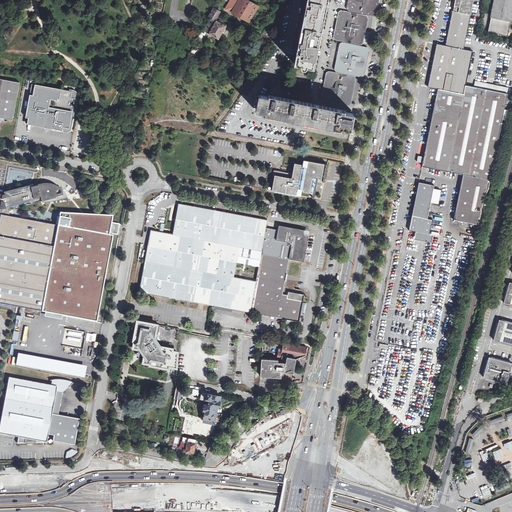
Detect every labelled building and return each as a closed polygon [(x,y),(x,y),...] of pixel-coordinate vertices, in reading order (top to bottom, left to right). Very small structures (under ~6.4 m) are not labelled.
[(239,2),(235,0),(233,0),(229,7),(234,10),(239,2)] [(240,0),(239,2),(234,10),(234,11),(250,20),(259,5),(257,4),(249,0),(240,0)] [(314,68),(327,0),(307,0),(294,64),(314,68)] [(351,0),(350,8),(351,9),(374,13),(375,12),(376,0),(351,0)] [(459,192),(454,220),(478,225),(483,199),(488,188),(490,180),(508,94),(507,93),(508,87),(476,81),(474,87),(466,85),(467,78),(473,50),(464,49),(473,0),(476,1),(475,0),(455,0),(446,46),(437,44),(428,87),(438,89),(422,166),(463,174),(459,192)] [(511,0),(494,0),(488,32),(508,36),(511,15),(511,0)] [(221,11),(215,7),(210,16),(212,18),(216,20),(221,11)] [(342,13),(341,14),(336,37),(337,38),(360,42),(361,41),(366,18),(342,13)] [(203,29),(208,32),(210,33),(217,21),(216,20),(212,18),(206,29),(204,28),(203,29)] [(210,33),(219,38),(226,26),(217,21),(210,33)] [(198,37),(204,40),(208,32),(203,29),(202,31),(198,37)] [(343,45),(342,46),(338,69),(361,74),(362,73),(367,51),(366,50),(343,45)] [(330,74),(329,74),(324,98),(325,98),(348,103),(349,102),(353,80),(353,79),(353,78),(330,74)] [(0,117),(13,120),(20,82),(0,78),(0,117)] [(31,95),(27,117),(30,118),(28,124),(65,131),(66,127),(71,128),(72,121),(74,106),(70,105),(71,101),(75,102),(76,98),(72,97),(73,91),(36,84),(34,95),(31,95)] [(351,130),(355,114),(345,112),(345,110),(269,94),(269,96),(259,94),(256,111),(265,113),(265,114),(342,130),(342,128),(351,130)] [(309,197),(310,192),(313,193),(314,188),(316,188),(317,184),(315,184),(316,178),(325,180),(328,164),(305,160),(304,166),(303,170),(300,170),(298,175),(294,174),(282,171),(281,176),(275,175),(272,190),(309,197)] [(304,166),(303,166),(303,164),(296,163),(294,174),(298,175),(300,170),(303,170),(304,166)] [(66,183),(65,191),(75,192),(77,177),(55,174),(54,182),(66,183)] [(413,210),(412,215),(419,217),(427,218),(431,202),(434,185),(419,182),(413,210)] [(0,196),(0,303),(42,311),(58,225),(56,225),(1,215),(1,213),(9,214),(9,213),(8,207),(41,199),(42,202),(56,198),(56,196),(62,195),(61,190),(60,189),(57,187),(52,185),(48,184),(43,184),(39,185),(38,185),(38,186),(33,187),(33,185),(31,186),(31,187),(4,194),(5,196),(1,196),(0,196)] [(116,195),(114,214),(122,215),(124,196),(116,195)] [(266,228),(268,220),(179,203),(173,234),(162,232),(151,230),(139,292),(213,306),(250,312),(255,289),(233,284),(237,263),(259,267),(266,228)] [(58,225),(42,311),(96,322),(113,235),(109,235),(109,233),(111,222),(112,216),(60,213),(59,217),(58,225)] [(111,222),(109,233),(117,235),(119,224),(111,222)] [(278,230),(266,228),(259,267),(255,286),(255,289),(250,312),(284,319),(294,320),(301,313),(304,295),(288,291),(288,295),(283,294),(289,259),(304,261),(309,235),(306,234),(304,234),(305,230),(279,225),(278,230)] [(498,331),(496,331),(494,340),(500,342),(511,344),(511,322),(505,321),(499,319),(497,328),(499,329),(498,331)] [(169,366),(172,367),(173,367),(176,367),(177,367),(178,352),(174,351),(174,349),(175,350),(175,347),(173,347),(173,348),(162,346),(156,338),(157,335),(158,334),(160,325),(138,321),(134,340),(135,340),(135,344),(133,343),(132,348),(136,348),(141,349),(140,351),(143,355),(145,355),(144,360),(143,363),(148,364),(148,363),(151,363),(151,364),(151,365),(169,368),(169,366)] [(83,349),(86,332),(65,329),(62,346),(83,349)] [(284,343),(281,360),(262,358),(261,376),(280,377),(281,375),(283,375),(284,371),(293,373),(294,371),(296,359),(306,355),(307,347),(284,343)] [(84,379),(86,366),(17,354),(15,366),(84,379)] [(511,362),(489,357),(486,366),(488,366),(488,369),(486,368),(483,377),(507,384),(511,364),(511,362)] [(52,414),(56,391),(62,392),(73,383),(69,381),(65,380),(60,380),(55,380),(50,380),(49,385),(9,377),(0,424),(0,433),(13,436),(43,442),(45,434),(48,435),(52,414)] [(174,398),(181,399),(183,387),(177,386),(174,398)] [(62,392),(56,391),(52,414),(58,415),(62,392)] [(207,392),(207,393),(204,393),(203,398),(211,400),(210,405),(205,404),(204,410),(206,411),(205,419),(214,420),(217,407),(221,408),(222,401),(221,401),(222,396),(207,392)] [(80,419),(52,414),(48,435),(53,436),(52,441),(74,445),(80,419)] [(187,455),(193,456),(193,453),(194,453),(196,443),(195,443),(196,439),(184,437),(183,441),(182,441),(181,446),(180,446),(179,448),(184,449),(184,452),(187,452),(187,455)] [(470,454),(474,439),(469,438),(465,452),(470,454)] [(495,459),(504,455),(501,449),(492,452),(495,459)] [(205,459),(211,462),(214,453),(208,451),(205,459)] [(511,464),(511,463),(503,465),(505,473),(511,470),(511,464)] [(484,497),(491,495),(489,488),(482,490),(484,497)]
